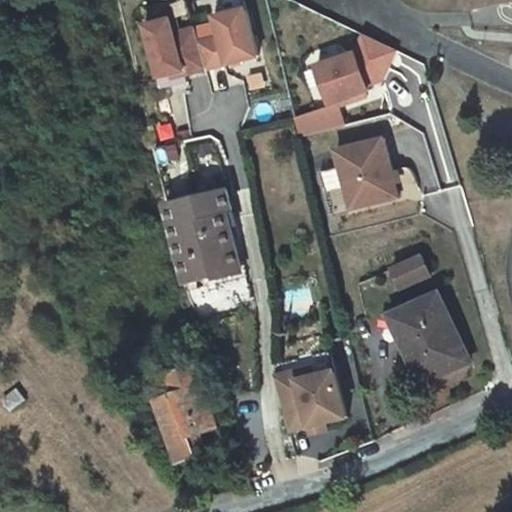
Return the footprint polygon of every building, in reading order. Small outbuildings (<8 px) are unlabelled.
[(221,16),(226,36),(205,41),(202,27),(181,32),(178,17),(152,24),(163,74),(189,69),(190,73),(263,56),(253,9),(251,0),(249,0),(223,0),(227,15),(221,16)] [(466,0),(468,8),(490,4),(489,0),(466,0)] [(319,65),(331,103),(352,95),(366,91),(370,89),(369,85),(383,80),(398,49),(366,34),(358,52),(319,65)] [(352,95),(354,100),(368,96),(366,91),(352,95)] [(341,149),(355,209),(403,197),(389,137),(341,149)] [(215,277),(241,270),(228,210),(233,209),(228,190),(168,204),(185,278),(214,271),(215,277)] [(431,277),(422,257),(394,270),(404,289),(431,277)] [(473,363),(442,294),(394,315),(424,384),(473,363)] [(170,375),(176,394),(178,397),(206,388),(198,367),(170,375)] [(314,368),(299,372),(301,381),(312,426),(325,423),(339,419),(327,374),(317,377),(314,368)] [(301,381),(299,372),(278,377),(282,392),(302,387),(300,381),(301,381)] [(337,372),(327,374),(339,419),(348,417),(337,372)] [(302,387),(282,392),(292,431),(309,426),(312,426),(301,381),(300,381),(302,387)] [(178,397),(176,394),(157,400),(177,461),(197,455),(190,435),(200,432),(218,426),(206,388),(178,397)] [(327,430),(325,423),(312,426),(314,433),(327,430)] [(206,452),(200,432),(190,435),(197,455),(206,452)]
